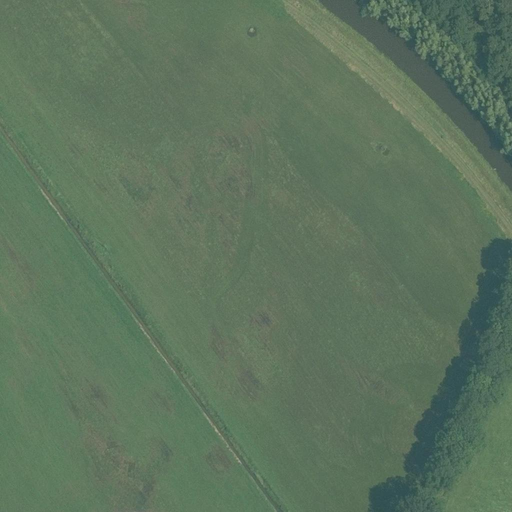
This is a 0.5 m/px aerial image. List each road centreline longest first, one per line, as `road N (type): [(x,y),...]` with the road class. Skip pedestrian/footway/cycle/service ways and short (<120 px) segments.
road 1 (track): [(278,0),(379,77),(511,222)]
road 2 (track): [(428,511),(511,335)]
